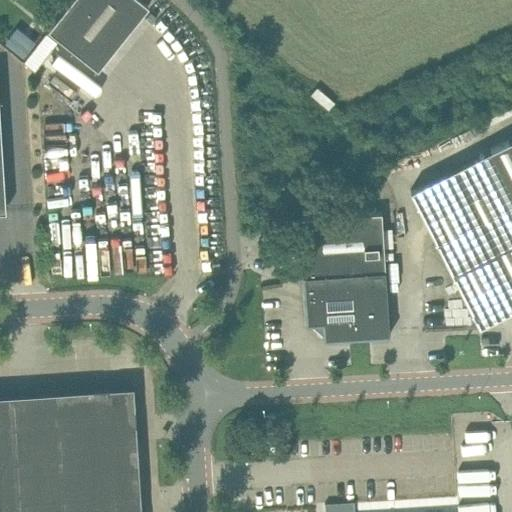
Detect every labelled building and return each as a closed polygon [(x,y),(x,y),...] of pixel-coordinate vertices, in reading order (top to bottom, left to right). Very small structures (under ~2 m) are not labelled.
[(149,5),(142,0),(71,0),(48,29),(62,41),(97,69),(149,5)] [(24,57),(36,42),(17,27),(5,42),(24,57)] [(46,34),(24,62),(35,70),(56,42),(46,34)] [(511,137),(410,190),(479,325),(511,308),(511,137)] [(311,321),(324,332),(324,337),(389,332),(381,212),(300,217),(307,321),(311,321)] [(277,237),(276,227),(266,228),(266,238),(277,237)] [(140,511),(133,385),(0,394),(0,511),(140,511)]
